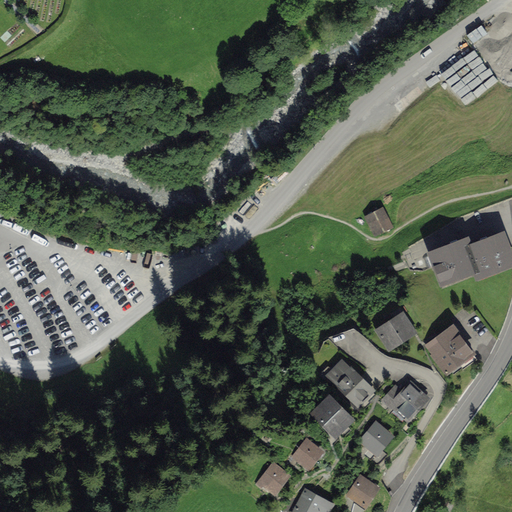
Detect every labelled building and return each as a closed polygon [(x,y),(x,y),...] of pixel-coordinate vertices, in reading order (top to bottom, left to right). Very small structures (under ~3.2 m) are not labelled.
[(470,44),(435,73),(457,99),(461,96),(469,106),(500,80),(470,44)] [(381,209),(367,216),(375,232),(389,226),(381,209)] [(501,235),(469,247),(476,264),(479,272),(511,260),(506,248),(501,235)] [(469,247),(465,239),(432,253),(438,267),(442,278),(476,264),(469,247)] [(400,315),(374,332),(388,352),(414,335),(400,315)] [(471,355),(451,328),(425,346),(444,374),(471,355)] [(340,363),(325,378),(355,408),(370,392),(340,363)] [(407,386),(400,393),(393,387),(380,401),(397,416),(399,415),(405,420),(423,400),(407,386)] [(324,398),(308,416),(331,437),(347,420),(324,398)] [(373,425),(358,443),(372,456),(388,438),(373,425)] [(317,452),(302,440),(288,459),(303,471),(317,452)] [(283,477),(269,466),(253,487),(268,498),(283,477)] [(375,490),(359,479),(345,499),(361,510),(375,490)] [(324,511),(328,505),(302,494),(294,511),(324,511)] [(450,511),(453,506),(444,502),(439,511),(450,511)]
